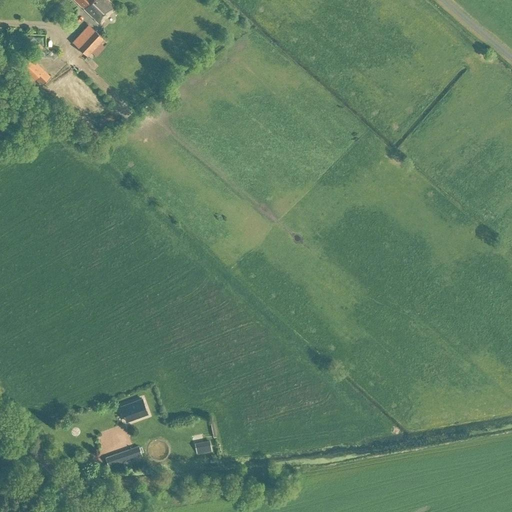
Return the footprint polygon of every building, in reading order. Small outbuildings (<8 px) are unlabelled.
[(76,0),(99,22),(114,6),(107,0),(76,0)] [(96,54),(104,46),(100,42),(103,39),(89,24),(72,41),(87,56),(92,51),(96,54)] [(35,63),(30,58),(21,67),(26,72),(21,77),(29,85),(36,79),(41,84),(50,75),(37,62),(35,63)] [(126,421),(147,413),(142,398),(121,406),(126,421)] [(209,440),(194,443),(197,454),(211,451),(209,440)] [(132,465),(130,460),(142,455),(139,445),(106,457),(109,467),(126,461),(128,466),(132,465)]
